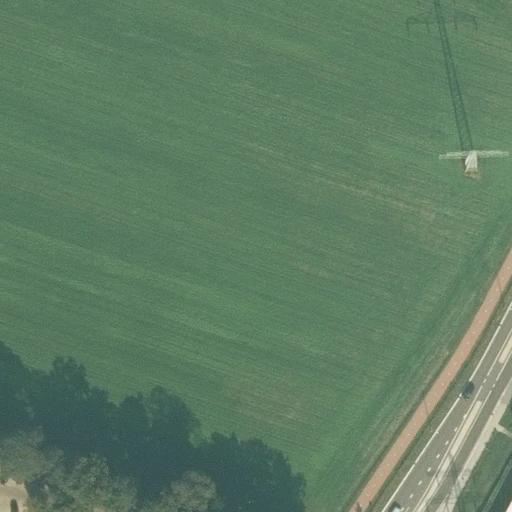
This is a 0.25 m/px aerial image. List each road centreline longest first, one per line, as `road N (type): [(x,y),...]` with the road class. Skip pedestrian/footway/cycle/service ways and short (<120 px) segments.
road 1 (primary): [(477,380),(399,511)]
road 2 (primary): [(427,511),(496,388)]
